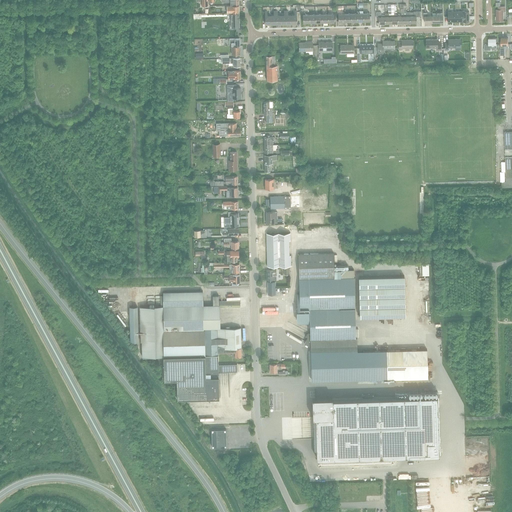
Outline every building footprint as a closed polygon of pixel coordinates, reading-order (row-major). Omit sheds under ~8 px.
[(499,9),(496,9),(496,20),(503,20),(503,11),(505,11),(505,6),(499,6),(499,9)] [(420,11),(413,11),(409,12),(410,23),(416,22),(416,16),(420,16),(420,11)] [(443,22),(442,16),(442,11),(436,11),(436,13),(432,13),(432,15),(432,22),(443,22)] [(385,23),(384,13),(384,16),(381,16),(381,12),(376,12),(376,17),(378,17),(378,23),(385,23)] [(432,22),(432,15),(427,15),(427,12),(424,12),(423,12),(423,16),(424,16),(425,22),(432,22)] [(239,13),(231,13),(231,27),(239,27),(239,13)] [(217,27),(217,36),(227,36),(227,20),(224,20),(224,27),(217,27)] [(500,41),(500,55),(505,54),(504,44),(508,44),(508,37),(501,38),(501,41),(500,41)] [(240,55),(239,38),(233,38),(229,38),(229,42),(231,42),(232,55),(240,55)] [(448,43),(445,43),(445,50),(449,50),(449,47),(455,47),(455,49),(456,50),(459,49),(460,48),(460,46),(460,38),(448,39),(448,43)] [(484,50),(491,50),(490,48),(496,47),(496,38),(490,38),(489,38),(489,44),(484,44),(484,50)] [(437,39),(426,39),(426,48),(437,48),(437,49),(441,49),(441,42),(437,42),(437,39)] [(382,41),(382,44),(377,44),(378,53),(383,53),(383,48),(385,48),(385,50),(387,50),(388,51),(389,51),(390,51),(390,50),(390,48),(394,48),(394,41),(387,41),(387,40),(382,41)] [(399,42),(399,50),(402,50),(402,48),(413,48),(412,40),(402,40),(402,42),(399,42)] [(316,56),(316,45),(312,45),(312,42),(299,42),(299,51),(312,51),(312,56),(316,56)] [(319,45),(316,45),(316,56),(319,56),(319,50),(332,50),(332,42),(318,42),(319,45)] [(353,44),(340,45),(340,53),(354,53),(354,55),(357,55),(357,48),(353,48),(353,44)] [(360,48),(357,48),(357,55),(357,62),(361,61),(360,53),(373,52),(373,44),(360,44),(360,48)] [(275,56),(266,56),(267,80),(277,80),(277,66),(275,66),(275,56)] [(229,58),(222,58),(222,63),(233,63),(233,66),(240,66),(240,58),(229,58)] [(228,79),(240,78),(240,70),(228,71),(228,79)] [(235,84),(227,84),(227,101),(236,100),(236,98),(240,98),(240,88),(236,88),(235,84)] [(271,96),(272,88),(263,88),(263,96),(271,96)] [(269,107),(269,101),(263,101),(264,114),(266,114),(266,122),(272,122),(272,107),(269,107)] [(233,110),(233,108),(228,108),(228,114),(230,114),(230,117),(240,117),(239,111),(236,111),(236,109),(233,110)] [(229,123),(216,123),(216,130),(219,130),(219,135),(228,135),(229,135),(232,135),(240,134),(241,134),(241,130),(240,130),(240,127),(236,127),(236,123),(229,123)] [(264,137),(264,145),(273,145),(273,137),(269,137),(269,135),(267,135),(267,137),(264,137)] [(276,145),(273,145),(264,145),(265,153),(270,153),(273,153),(273,149),(274,149),(275,149),(276,149),(276,148),(277,147),(276,145)] [(230,160),(229,160),(229,170),(237,169),(237,152),(230,152),(230,160)] [(273,163),(273,159),(277,159),(277,155),(264,155),(265,171),(270,171),(270,163),(273,163)] [(506,182),(502,182),(502,187),(511,186),(511,157),(505,157),(506,182)] [(237,176),(225,176),(226,182),(232,181),(232,184),(237,184),(237,176)] [(273,179),(265,179),(265,188),(273,188),(273,179)] [(218,186),(214,187),(214,193),(218,193),(221,193),(221,190),(227,190),(227,191),(226,191),(226,197),(232,197),(232,195),(238,195),(238,194),(238,191),(237,191),(237,187),(231,187),(227,188),(227,186),(218,186)] [(290,195),(270,196),(270,208),(276,208),(279,208),(290,207),(290,195)] [(231,209),(238,209),(238,201),(223,201),(223,205),(227,205),(227,209),(231,209)] [(228,217),(224,217),(224,227),(231,227),(231,226),(238,226),(238,223),(238,216),(238,213),(235,213),(235,211),(228,212),(228,217)] [(276,212),(274,212),(266,212),(266,223),(277,223),(277,222),(282,222),(282,218),(277,218),(276,212)] [(290,232),(266,233),(267,266),(291,265),(291,255),(289,255),(289,240),(290,240),(290,232)] [(239,248),(238,241),(231,241),(231,238),(224,238),(224,245),(231,245),(231,248),(239,248)] [(237,257),(239,257),(239,250),(227,250),(227,261),(237,261),(237,257)] [(334,277),(333,252),(298,253),(299,278),(299,293),(297,293),(298,309),(298,311),(297,319),(309,319),(309,308),(310,308),(310,333),(307,333),(306,336),(308,337),(304,343),(310,347),(311,380),(428,376),(427,349),(357,351),(357,338),(356,338),(355,336),(355,328),(354,277),(334,277)] [(229,264),(229,272),(239,272),(239,264),(229,264)] [(276,269),(267,270),(268,281),(276,280),(276,269)] [(239,274),(224,275),(224,279),(229,279),(229,282),(233,282),(239,282),(239,274)] [(359,277),(360,317),(405,316),(404,276),(359,277)] [(275,290),(275,281),(268,281),(268,295),(277,294),(277,290),(275,290)] [(162,306),(141,306),(142,356),(163,356),(163,362),(164,362),(164,380),(177,380),(177,399),(219,398),(218,372),(237,371),(237,364),(218,364),(218,352),(232,352),(236,351),(236,348),(241,348),(241,347),(240,327),(219,328),(219,295),(213,295),(213,305),(203,305),(203,291),(163,291),(163,295),(161,295),(162,306)] [(137,306),(130,306),(131,342),(138,341),(137,306)] [(277,344),(284,344),(284,328),(268,329),(268,352),(277,352),(277,344)] [(241,356),(241,348),(236,348),(236,351),(232,352),(232,357),(241,356)] [(270,363),(270,372),(277,372),(277,368),(278,368),(278,366),(277,366),(277,363),(270,363)] [(332,397),(312,398),(313,417),(315,417),(317,458),(439,454),(437,395),(332,399),(332,397)] [(212,447),(226,446),(226,435),(225,435),(225,433),(226,433),(226,429),(211,429),(212,447)]
